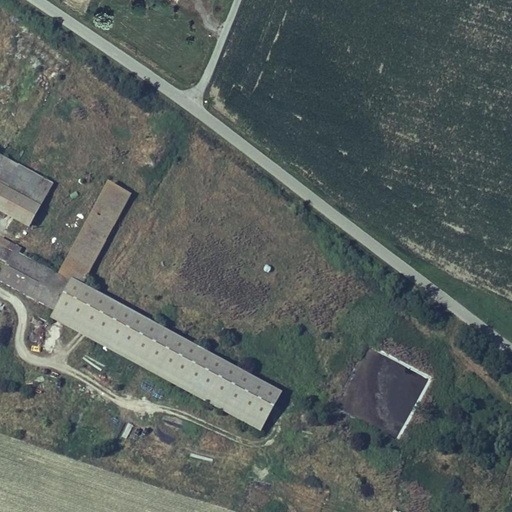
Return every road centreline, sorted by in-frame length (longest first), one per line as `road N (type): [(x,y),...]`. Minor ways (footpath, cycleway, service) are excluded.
road 1 (unclassified): [(190,106),(511,348)]
road 2 (unclassified): [(27,0),(190,106)]
